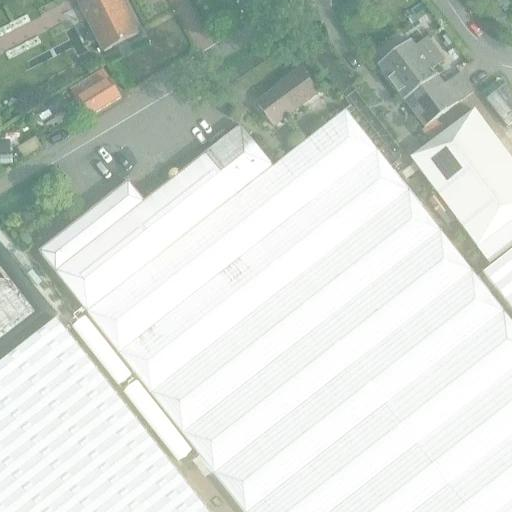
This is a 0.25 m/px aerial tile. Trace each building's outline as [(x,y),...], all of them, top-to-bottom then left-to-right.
[(78,0),(95,36),(103,53),(140,35),(138,31),(120,0),(78,0)] [(511,0),(494,0),(504,12),(511,6),(511,0)] [(378,66),(401,97),(434,73),(432,70),(444,61),(427,38),(414,47),(410,42),(378,66)] [(103,70),(70,90),(85,115),(94,110),(96,113),(120,98),(103,70)] [(274,128),(316,97),(298,72),(283,83),(284,85),(257,106),(274,128)] [(443,86),(434,73),(401,97),(425,129),(473,93),(459,74),(443,86)] [(488,98),(485,100),(507,128),(511,124),(511,92),(506,84),(488,98)] [(52,119),(52,118),(68,108),(61,98),(35,114),(42,125),(52,119)] [(410,159),(477,249),(511,222),(511,161),(474,111),(410,159)] [(274,168),(272,166),(85,314),(240,511),(511,511),(511,325),(345,112),(274,168)] [(38,255),(85,314),(272,166),(241,128),(143,205),(128,185),(38,255)] [(10,141),(0,140),(0,154),(10,154),(10,141)] [(11,155),(0,155),(0,165),(12,165),(11,155)] [(436,196),(428,202),(445,225),(454,218),(436,196)] [(511,252),(483,275),(511,310),(511,252)] [(0,363),(0,511),(206,511),(55,320),(0,363)]
